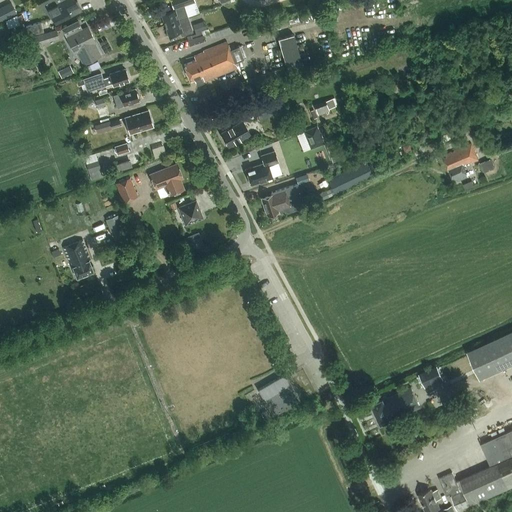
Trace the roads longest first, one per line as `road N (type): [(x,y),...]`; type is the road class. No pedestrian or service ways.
road 1 (unclassified): [(244,248),(268,265),(390,511)]
road 2 (unclassified): [(244,248),(235,204),(119,0)]
road 3 (unclassified): [(0,348),(244,248)]
